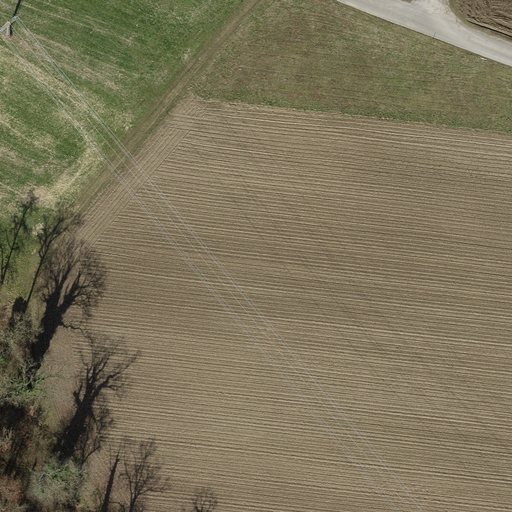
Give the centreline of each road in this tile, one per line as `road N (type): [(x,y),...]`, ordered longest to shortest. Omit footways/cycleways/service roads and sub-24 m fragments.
road 1 (track): [(99,511),(83,491),(48,381),(39,264),(251,0)]
road 2 (tertiary): [(511,53),(367,0)]
